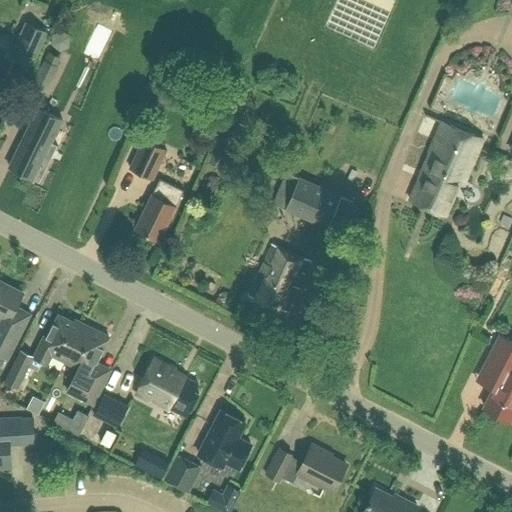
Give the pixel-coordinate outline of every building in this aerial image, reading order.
[(46,32),(25,23),(10,57),(31,66),(46,32)] [(60,57),(48,52),(26,102),(37,108),(60,57)] [(63,119),(40,108),(35,119),(33,118),(10,166),(40,181),(53,156),(46,153),(63,119)] [(485,136),(444,118),(408,200),(445,216),(461,179),(465,181),(485,136)] [(167,150),(143,138),(128,168),(152,180),(167,150)] [(278,211),(334,231),(347,195),(291,175),(278,211)] [(184,189),(161,178),(154,193),(153,193),(136,228),(160,240),(177,205),(176,204),(184,189)] [(310,260),(272,244),(250,294),(289,311),(299,288),(294,286),(301,271),(305,273),(310,260)] [(23,292),(0,280),(0,316),(3,318),(0,323),(0,354),(7,358),(29,314),(16,307),(23,292)] [(66,363),(84,328),(59,315),(48,337),(45,335),(34,358),(47,365),(52,356),(66,363)] [(91,331),(84,328),(66,363),(79,370),(68,391),(94,404),(112,369),(97,362),(109,337),(92,328),(91,331)] [(511,342),(501,337),(479,379),(494,387),(484,407),(510,420),(511,415),(511,342)] [(175,368),(153,357),(134,393),(156,404),(158,402),(186,416),(198,392),(194,390),(198,383),(185,376),(183,380),(172,374),(175,368)] [(30,365),(17,358),(4,382),(17,389),(30,365)] [(128,405),(104,394),(94,415),(117,426),(128,405)] [(222,407),(200,451),(212,458),(214,455),(238,468),(251,444),(237,437),(246,420),(222,407)] [(22,419),(21,418),(0,419),(0,467),(10,467),(9,443),(34,442),(33,419),(22,419)] [(116,433),(107,429),(101,441),(110,445),(116,433)] [(332,453),(312,442),(303,461),(292,456),(293,454),(279,447),(265,473),(279,480),(281,476),(293,482),(297,473),(324,487),(325,484),(334,489),(347,465),(330,456),(332,453)] [(201,466),(180,455),(167,480),(165,479),(164,479),(188,491),(201,466)] [(399,499),(375,487),(362,511),(413,511),(417,505),(400,497),(399,499)]
